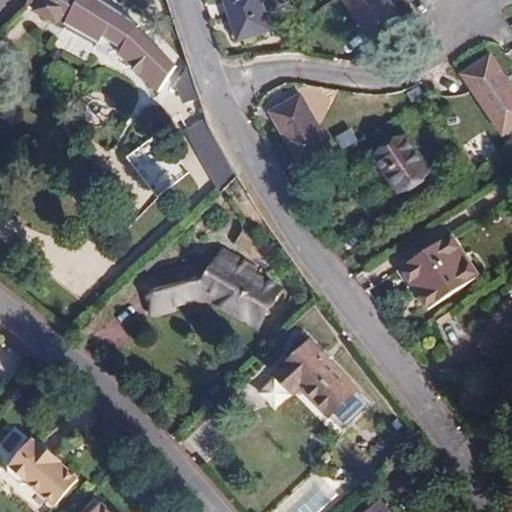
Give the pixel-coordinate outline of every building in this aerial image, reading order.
[(96,0),(31,0),(28,5),(101,44),(104,38),(123,51),(120,55),(160,95),(179,67),(137,27),(138,26),(96,0)] [(225,0),(239,42),(270,32),(260,0),(225,0)] [(404,28),(385,0),(345,0),(376,46),(404,28)] [(462,75),(504,135),(511,129),(511,88),(490,56),(462,75)] [(271,112),(302,165),(331,148),(300,96),(271,112)] [(186,129),(221,190),(237,173),(211,129),(207,118),(186,129)] [(354,127),(337,132),(341,150),(359,146),(354,127)] [(125,160),(159,196),(185,172),(151,136),(125,160)] [(385,171),(398,191),(428,172),(406,139),(376,158),(385,171)] [(422,301),(428,310),(478,276),(451,235),(405,266),(422,291),(417,294),(422,301)] [(208,274),(203,269),(197,271),(196,265),(144,281),(152,309),(184,298),(214,300),(229,310),(257,326),(276,291),(249,277),(252,272),(220,254),(208,274)] [(401,268),(417,294),(422,291),(405,266),(401,268)] [(335,367),(310,341),(275,376),(286,387),(295,396),(296,395),(299,398),(305,393),(327,416),(321,422),(324,425),(359,391),(335,367)] [(56,506),(79,479),(59,463),(53,458),(56,455),(48,448),(40,441),(37,444),(32,439),(8,467),(9,475),(20,484),(27,483),(28,482),(56,506)] [(388,511),(380,501),(367,511),(388,511)] [(111,511),(102,503),(93,511),(111,511)]
